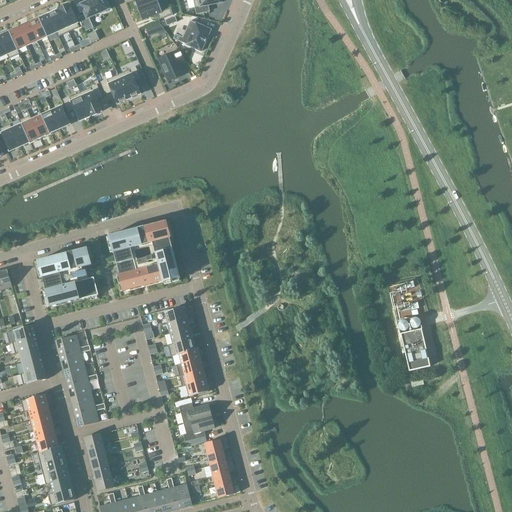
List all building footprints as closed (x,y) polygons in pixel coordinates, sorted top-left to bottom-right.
[(109,10),(104,0),(92,0),(80,5),(85,15),(80,18),(86,32),(94,29),(89,19),(109,10)] [(134,0),(138,9),(163,0),(134,0)] [(163,0),(138,9),(142,21),(157,15),(159,21),(173,16),(171,9),(163,11),(160,2),(164,0),(163,0)] [(220,0),(193,0),(197,15),(209,12),(208,6),(221,3),(220,0)] [(80,28),(69,5),(58,10),(69,33),(80,28)] [(69,33),(58,10),(58,11),(49,15),(59,37),(69,33)] [(58,38),(59,37),(49,15),(39,19),(47,37),(56,33),(58,38)] [(175,18),(166,21),(167,26),(177,23),(175,18)] [(47,37),(38,19),(29,23),(37,42),(47,37)] [(175,35),(173,40),(201,52),(211,31),(190,21),(183,38),(175,35)] [(27,46),(37,42),(29,23),(19,28),(27,46)] [(18,50),(27,46),(19,28),(9,32),(19,55),(20,55),(18,50)] [(0,38),(9,59),(19,55),(9,32),(8,32),(9,33),(0,37),(0,38)] [(96,35),(88,39),(91,45),(99,41),(96,35)] [(9,60),(9,59),(0,38),(0,58),(7,55),(9,60)] [(174,54),(159,60),(162,68),(162,69),(164,74),(165,74),(169,82),(183,76),(179,65),(184,62),(180,53),(174,56),(174,54)] [(134,82),(140,79),(135,68),(118,76),(129,100),(140,95),(134,82)] [(118,105),(129,100),(118,76),(101,83),(106,94),(112,92),(118,105)] [(91,117),(102,112),(96,100),(101,97),(96,86),(80,93),(91,117)] [(80,122),(91,117),(80,93),(64,101),(69,112),(74,109),(80,122)] [(59,130),(70,125),(62,107),(52,112),(59,130)] [(50,134),(59,130),(52,112),(42,116),(50,135),(50,134)] [(30,144),(40,140),(30,116),(20,121),(30,144)] [(40,140),(50,135),(42,116),(32,121),(30,116),(40,140)] [(30,144),(20,121),(19,121),(21,125),(12,129),(10,125),(20,147),(29,143),(30,144)] [(0,130),(10,152),(20,147),(10,125),(0,129),(0,130)] [(165,222),(108,237),(114,261),(131,257),(133,261),(134,265),(117,270),(123,293),(179,279),(165,222)] [(87,249),(39,261),(51,309),(99,296),(94,278),(85,280),(85,278),(88,277),(86,271),(83,272),(82,269),(91,266),(87,249)] [(7,271),(0,272),(0,286),(2,293),(13,289),(7,271)] [(411,295),(396,298),(397,304),(412,300),(411,295)] [(413,303),(398,307),(399,313),(414,309),(413,303)] [(162,314),(165,325),(187,319),(184,308),(162,314)] [(165,325),(167,335),(189,329),(187,319),(165,325)] [(419,321),(419,320),(418,319),(417,319),(416,319),(415,319),(414,319),(413,319),(412,320),(412,319),(405,321),(405,322),(404,322),(403,322),(402,322),(401,322),(400,323),(399,324),(399,325),(398,326),(398,327),(398,328),(399,329),(400,330),(399,330),(400,335),(401,335),(409,372),(430,367),(422,330),(421,325),(421,324),(421,323),(420,322),(420,321),(419,321)] [(14,331),(17,342),(36,338),(33,327),(14,331)] [(167,335),(170,346),(192,340),(189,330),(167,335)] [(76,336),(56,341),(58,350),(60,350),(62,356),(81,351),(81,354),(86,352),(85,347),(80,349),(77,336),(76,336)] [(39,348),(36,338),(17,342),(13,344),(15,354),(20,353),(39,348)] [(170,346),(173,356),(195,351),(192,340),(170,346)] [(39,348),(20,353),(23,363),(42,358),(39,348)] [(63,362),(62,363),(64,371),(84,366),(81,354),(81,351),(62,356),(63,362)] [(173,356),(176,367),(197,361),(195,351),(173,356)] [(23,363),(25,374),(44,369),(42,358),(23,363)] [(177,372),(178,377),(200,371),(197,361),(176,367),(177,372)] [(84,366),(64,371),(66,379),(68,379),(69,385),(88,380),(89,383),(93,382),(92,377),(87,378),(84,366)] [(47,380),(44,369),(25,374),(21,375),(24,386),(47,380)] [(178,377),(181,388),(203,382),(200,372),(178,377)] [(71,392),(69,392),(71,400),(92,395),(89,383),(88,380),(69,385),(71,392)] [(181,388),(181,389),(184,399),(206,393),(203,382),(181,388)] [(92,395),(71,400),(73,408),(75,408),(77,414),(96,409),(96,412),(101,410),(100,406),(95,407),(92,395)] [(29,414),(48,409),(45,398),(22,404),(25,415),(29,414)] [(192,404),(179,407),(184,425),(212,417),(209,406),(193,410),(192,404)] [(29,414),(32,424),(51,419),(48,409),(29,414)] [(77,414),(75,414),(75,415),(78,428),(99,423),(96,412),(96,409),(77,414)] [(186,435),(183,436),(185,443),(206,437),(204,432),(215,429),(212,417),(184,425),(186,435)] [(32,424),(35,435),(53,430),(51,419),(32,424)] [(35,435),(37,445),(56,440),(53,430),(35,435)] [(101,435),(84,439),(87,450),(104,446),(101,435)] [(37,445),(40,456),(59,451),(56,440),(37,445)] [(202,446),(204,457),(221,453),(218,442),(202,446)] [(87,450),(90,460),(107,456),(104,446),(87,450)] [(21,447),(14,449),(16,455),(23,453),(21,447)] [(65,461),(62,450),(59,451),(40,456),(39,456),(41,466),(65,461)] [(204,457),(207,468),(224,463),(221,453),(204,457)] [(106,456),(90,461),(93,471),(109,466),(106,456)] [(67,471),(65,461),(41,466),(44,477),(67,471)] [(207,468),(210,478),(226,474),(224,463),(207,468)] [(93,471),(95,481),(112,477),(109,467),(93,471)] [(70,481),(67,471),(44,477),(47,487),(51,486),(70,481)] [(210,478),(213,489),(229,484),(226,474),(210,478)] [(98,492),(115,488),(112,478),(95,482),(98,492)] [(51,486),(54,497),(73,492),(70,481),(51,486)] [(169,490),(157,493),(161,511),(169,511),(171,511),(170,510),(177,508),(172,489),(174,489),(173,484),(168,485),(169,490)] [(229,484),(213,489),(215,500),(232,495),(229,484)] [(174,489),(172,489),(177,508),(183,506),(183,508),(192,506),(190,499),(187,485),(174,489)] [(140,497),(128,500),(131,511),(146,511),(142,497),(145,496),(144,491),(139,493),(140,497)] [(76,503),(73,492),(54,497),(49,498),(52,509),(76,503)] [(145,496),(142,497),(146,511),(161,511),(157,493),(145,496)] [(111,505),(100,508),(101,511),(115,511),(114,504),(116,504),(115,499),(110,500),(111,505)] [(116,504),(114,504),(115,511),(131,511),(128,500),(116,504)]
